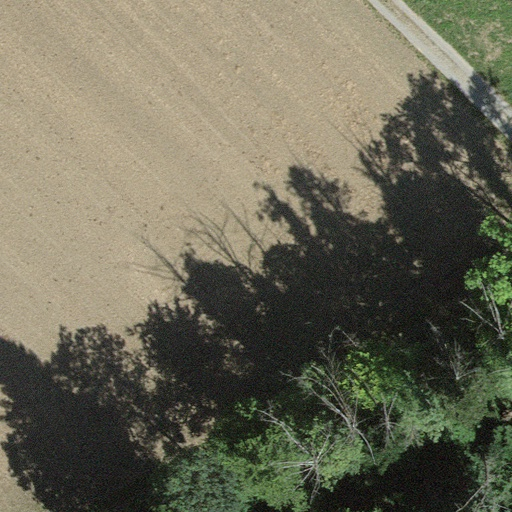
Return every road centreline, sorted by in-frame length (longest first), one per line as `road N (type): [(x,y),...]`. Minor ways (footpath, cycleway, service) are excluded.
road 1 (track): [(511,266),(125,511)]
road 2 (track): [(391,0),(511,117)]
